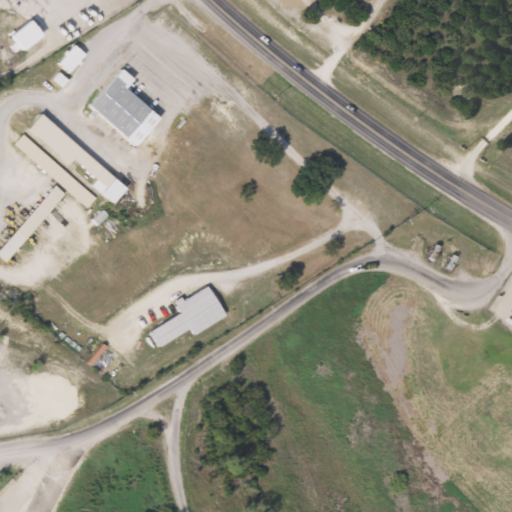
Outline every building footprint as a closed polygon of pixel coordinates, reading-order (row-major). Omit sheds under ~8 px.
[(12,36),(32,20),(44,36),(24,51),(12,36)] [(71,74),(58,63),(75,45),(87,56),(71,74)] [(138,148),(90,107),(122,69),(134,80),(126,89),(162,119),(138,148)] [(128,189),(117,202),(72,163),(70,165),(28,129),(42,114),(128,189)] [(89,208),(13,147),(22,136),(98,197),(89,208)] [(7,264),(0,258),(0,250),(54,186),(65,195),(7,264)] [(151,331),(182,314),(177,305),(210,287),(226,317),(196,333),(193,328),(159,346),(151,331)]
